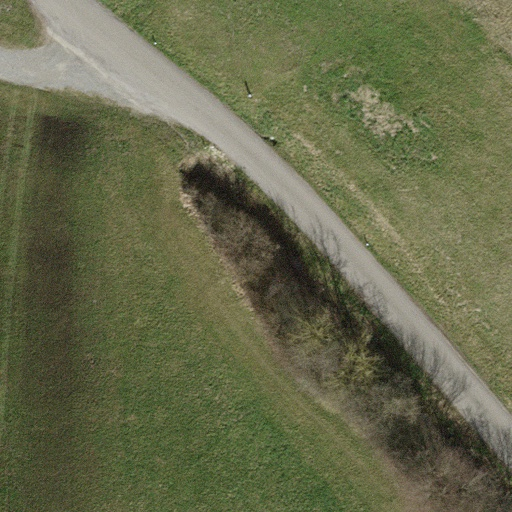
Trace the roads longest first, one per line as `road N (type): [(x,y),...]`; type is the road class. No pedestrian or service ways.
road 1 (unclassified): [(91,0),(247,142),(511,443)]
road 2 (track): [(137,41),(0,54)]
